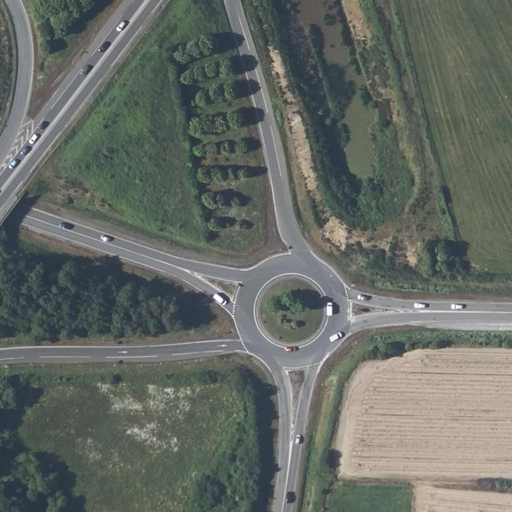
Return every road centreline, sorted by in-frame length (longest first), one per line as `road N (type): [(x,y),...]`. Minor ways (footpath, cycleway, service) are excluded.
road 1 (trunk): [(309,269),(287,230),(229,0)]
road 2 (primary): [(0,354),(259,345)]
road 3 (trunk): [(0,203),(154,0)]
road 4 (trunk): [(139,0),(0,181)]
road 5 (secondary): [(171,265),(0,206)]
road 6 (primary): [(14,0),(26,43),(25,86),(0,156)]
road 7 (tertiary): [(284,492),(317,350)]
road 8 (tertiary): [(274,354),(285,408),(284,492)]
